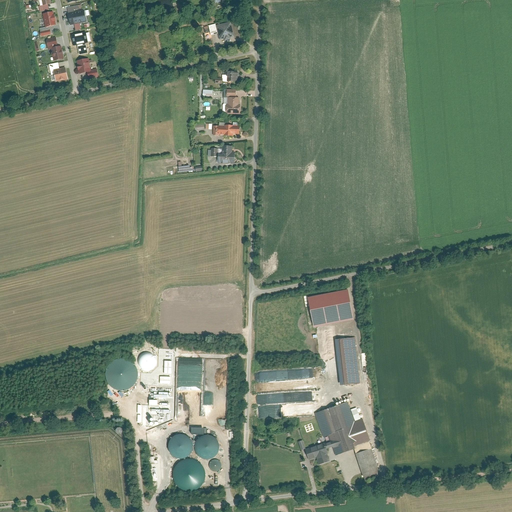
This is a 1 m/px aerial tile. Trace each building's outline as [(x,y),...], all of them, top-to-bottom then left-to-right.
[(84,10),(68,13),(70,25),(87,21),(84,10)] [(56,24),(53,11),(42,13),(45,27),(56,24)] [(220,38),(233,35),(230,23),(218,26),(220,38)] [(39,29),(41,36),(50,34),(49,26),(39,29)] [(72,36),(74,46),(88,44),(88,40),(90,40),(90,37),(87,37),(86,33),(72,36)] [(49,49),(51,49),(53,60),(63,58),(60,45),(58,45),(56,38),(46,40),(49,49)] [(96,69),(91,70),(88,58),(77,60),(79,74),(87,72),(89,79),(98,77),(96,69)] [(51,74),(55,74),(56,81),(68,78),(65,67),(59,68),(58,62),(49,64),(51,74)] [(236,82),(237,71),(225,71),(224,81),(236,82)] [(225,115),(238,116),(238,97),(225,97),(225,115)] [(203,123),(194,124),(195,131),(204,130),(203,123)] [(232,136),(232,133),(238,134),(239,127),(232,126),(232,125),(223,124),(223,126),(212,125),(212,135),(232,136)] [(221,146),(221,149),(210,148),(210,156),(217,156),(216,163),(233,163),(234,153),(231,153),(231,146),(221,146)] [(334,329),(320,331),(323,360),(324,360),(325,364),(330,364),(331,375),(338,374),(334,329)] [(357,337),(336,339),(340,383),(361,381),(357,337)] [(136,382),(138,378),(139,374),(138,370),(136,366),(134,363),(131,361),(127,359),(123,358),(119,359),(115,361),(111,363),(109,366),(107,370),(107,374),(107,378),(109,382),(111,386),(115,388),(118,390),(123,390),(127,390),(131,388),(134,386),(136,382)] [(348,400),(314,412),(322,436),(329,434),(331,440),(306,449),(309,459),(317,457),(319,463),(330,459),(326,448),(333,446),(336,454),(354,448),(364,476),(380,470),(362,418),(361,418),(355,420),(351,409),(348,400)] [(361,418),(357,407),(351,409),(355,420),(361,418)] [(187,454),(189,452),(190,449),(191,446),(190,442),(189,439),(186,437),(183,436),(180,435),(176,436),(173,437),(171,440),(170,443),(169,446),(170,449),(171,452),(174,455),(177,456),(180,457),(184,456),(187,454)] [(215,454),(217,452),(218,449),(218,445),(218,442),(216,439),(214,437),(211,435),(208,435),(204,435),(201,436),(199,438),(197,441),(195,444),(195,447),(196,450),(197,453),(200,455),(203,457),(206,458),(209,458),(212,456),(215,454)] [(203,483),(204,480),(205,476),(205,471),(203,468),(201,464),(198,462),(194,460),(190,459),(186,460),(182,461),(179,463),(176,467),(175,470),(174,474),(174,478),(176,482),(178,486),(181,488),(185,490),(189,491),(193,490),(197,489),(200,486),(203,483)] [(210,466),(211,468),(212,470),(214,471),(216,471),(218,470),(220,469),(221,467),(221,464),(220,462),(219,461),(217,460),(215,460),(213,461),(211,462),(210,464),(210,466)]
